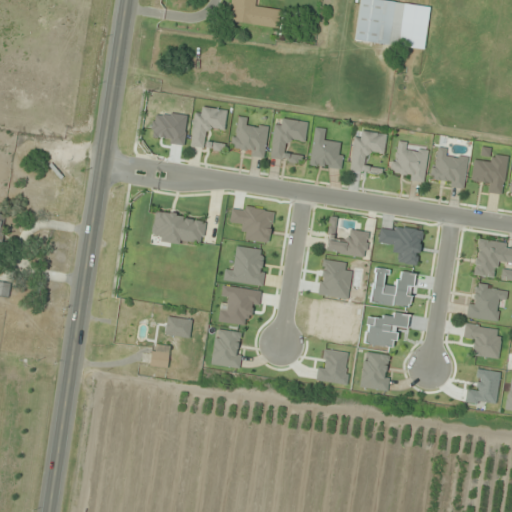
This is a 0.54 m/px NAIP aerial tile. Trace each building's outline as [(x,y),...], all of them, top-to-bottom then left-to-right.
[(231,0),(229,23),(278,28),(280,10),(256,7),(256,0),(231,0)] [(359,0),(354,41),(398,47),(404,3),(377,0),(359,0)] [(227,111),(195,107),(190,147),(223,151),(224,144),(205,141),(207,129),(225,131),(227,111)] [(264,157),(268,128),(247,125),(248,119),(237,117),(231,152),(264,157)] [(305,143),(308,122),(275,118),(270,159),(302,164),(303,156),(286,153),(287,140),(305,143)] [(341,170),(344,143),(323,141),(325,129),(314,128),(310,166),(341,170)] [(382,167),(365,165),(367,152),(384,154),(386,135),(355,131),(350,171),(381,175),(382,167)] [(424,181),(429,153),(407,150),(408,143),(396,141),(390,175),(424,181)] [(464,187),(469,160),(448,156),(449,149),(436,147),(430,181),(464,187)] [(269,244),(274,211),(232,205),(229,226),(247,229),(245,240),(269,244)] [(160,242),(201,246),(205,218),(154,212),(151,233),(161,234),(160,242)] [(365,258),(368,233),(348,230),(347,240),(328,237),(326,252),(365,258)] [(495,279),(497,262),(511,264),(511,244),(478,239),(472,275),(495,279)] [(370,304),(410,309),(415,274),(396,271),(395,286),(385,285),(387,269),(375,268),(370,304)] [(10,284),(0,282),(0,296),(9,298),(10,284)] [(495,321),(497,301),(506,302),(508,288),(478,285),(477,299),(468,298),(466,318),(495,321)] [(364,344),(393,349),(396,328),(407,329),(408,319),(369,313),(364,344)] [(116,349),(134,351),(137,321),(119,320),(116,349)] [(471,357),(498,359),(501,328),(465,325),(463,343),(472,343),(471,357)] [(242,334),(216,330),(211,365),(237,369),(242,334)] [(151,352),(142,352),(142,368),(169,368),(169,345),(151,345),(151,352)]
